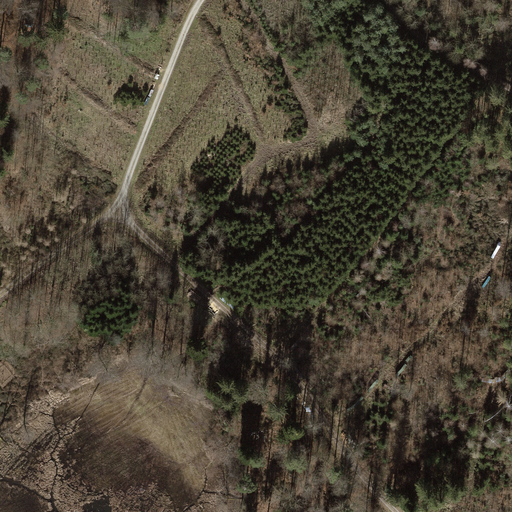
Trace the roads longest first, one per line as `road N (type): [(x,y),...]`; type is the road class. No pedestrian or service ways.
road 1 (track): [(397,511),(260,343),(117,209)]
road 2 (track): [(270,355),(348,276),(496,80)]
road 3 (track): [(117,209),(202,0)]
road 4 (track): [(387,0),(450,57),(511,89)]
road 5 (track): [(0,295),(117,209)]
